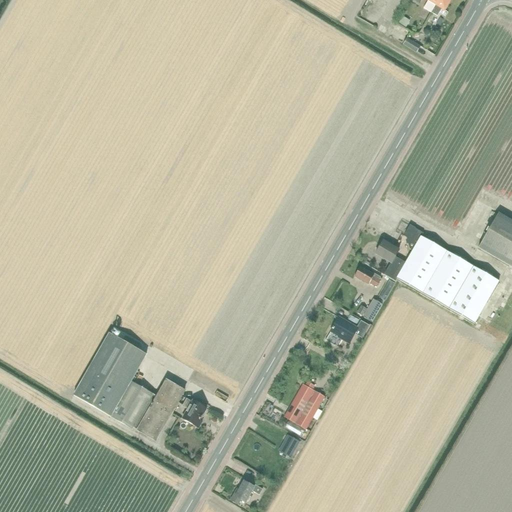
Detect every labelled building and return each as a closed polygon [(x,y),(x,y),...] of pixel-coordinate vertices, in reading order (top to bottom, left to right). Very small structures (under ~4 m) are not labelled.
[(425,0),(428,2),(424,8),(431,13),(437,16),(442,9),(445,11),(451,0),(425,0)] [(403,17),(399,24),(406,28),(410,21),(403,17)] [(417,53),(420,47),(407,39),(403,45),(417,53)] [(511,267),(511,221),(498,213),(478,249),(511,267)] [(499,282),(422,237),(424,234),(415,229),(416,229),(410,225),(405,235),(404,237),(407,239),(406,241),(406,245),(408,245),(409,250),(412,252),(405,263),(396,258),(400,252),(383,242),(376,254),(390,263),(384,275),(396,282),(397,279),(475,324),(499,282)] [(360,267),(354,277),(368,286),(370,284),(377,288),(380,282),(379,281),(380,278),(374,274),(373,275),(360,267)] [(373,299),(363,317),(372,322),(383,305),(373,299)] [(362,316),(366,310),(361,306),(357,313),(362,316)] [(339,318),(331,332),(343,339),(342,340),(350,345),(356,334),(364,338),(367,333),(359,329),(359,330),(339,318)] [(358,328),(359,329),(367,333),(370,327),(362,322),(358,328)] [(156,397),(132,382),(147,355),(109,334),(73,396),(133,431),(134,429),(137,430),(137,431),(156,442),(185,392),(165,381),(156,397)] [(170,348),(168,353),(179,357),(180,352),(170,348)] [(284,417),(284,418),(305,430),(324,398),(313,391),(315,387),(307,382),(305,387),(302,386),(299,391),(296,397),(284,417)] [(200,421),(207,409),(192,400),(192,402),(186,399),(182,407),(187,410),(181,420),(198,429),(202,422),(200,421)] [(287,435),(278,452),(291,459),(300,442),(287,435)] [(255,486),(254,488),(244,482),(239,490),(237,489),(230,501),(238,506),(241,500),(246,503),(253,492),(259,496),(263,490),(255,486)]
